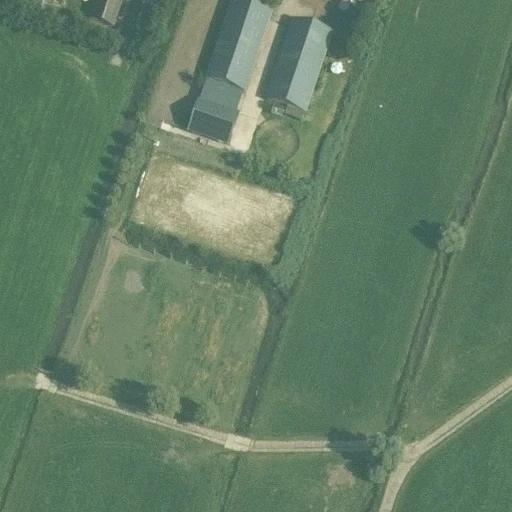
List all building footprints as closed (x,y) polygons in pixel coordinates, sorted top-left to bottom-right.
[(22,0),(19,10),(39,17),(44,0),(22,0)] [(95,0),(89,22),(113,30),(122,0),(95,0)] [(205,82),(243,95),(270,16),(232,3),(205,82)] [(266,103),(304,116),(330,36),(292,24),(266,103)] [(196,101),(186,134),(228,148),(238,116),(235,115),(199,102),(196,101)]
